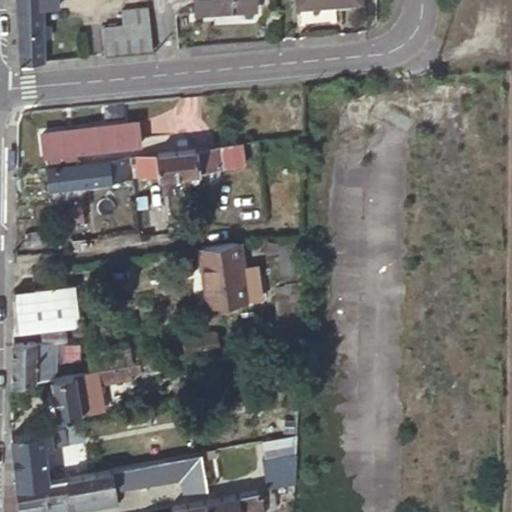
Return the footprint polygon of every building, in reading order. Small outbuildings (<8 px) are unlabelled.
[(253,0),(191,0),(192,13),(254,8),(253,0)] [(16,63),(40,61),(40,35),(47,35),(47,26),(40,27),(39,8),(39,5),(14,7),(16,63)] [(156,50),(152,7),(126,9),(127,25),(106,27),(109,55),(119,54),(156,50)] [(141,142),(139,121),(94,126),(97,148),(141,142)] [(97,148),(94,126),(43,133),(45,154),(97,148)] [(217,144),(221,166),(244,163),(241,141),(217,144)] [(97,148),(45,154),(46,164),(77,161),(129,154),(143,153),(141,142),(97,148)] [(143,153),(129,154),(131,162),(136,161),(137,174),(158,171),(158,174),(172,172),(172,179),(182,179),(181,171),(221,166),(217,144),(143,153)] [(12,148),(5,148),(4,168),(12,168),(12,148)] [(132,177),(131,162),(129,154),(77,161),(80,184),(132,177)] [(49,188),(80,184),(77,161),(46,164),(49,188)] [(84,221),(82,205),(67,206),(69,222),(84,221)] [(300,293),(301,232),(274,236),(279,268),(280,281),(274,281),(276,296),(300,293)] [(238,241),(199,246),(207,302),(246,298),(243,281),(239,253),(238,241)] [(254,251),(239,253),(243,281),(258,279),(254,251)] [(10,326),(78,316),(72,280),(11,288),(10,326)] [(214,345),(213,330),(183,335),(185,350),(214,345)] [(9,346),(8,385),(48,378),(54,377),(48,339),(9,346)] [(75,373),(77,373),(84,372),(94,370),(111,367),(125,365),(122,347),(72,355),(75,373)] [(140,371),(138,362),(125,365),(111,367),(114,381),(129,378),(129,373),(140,371)] [(111,367),(94,370),(97,385),(114,381),(111,367)] [(75,373),(72,374),(54,377),(48,378),(55,417),(79,414),(79,412),(101,409),(97,385),(94,370),(84,372),(77,373),(75,373)] [(44,457),(42,448),(66,443),(62,426),(10,436),(12,457),(12,463),(44,457)] [(263,459),(296,458),(295,439),(263,440),(263,459)] [(70,476),(15,486),(17,510),(17,511),(60,511),(122,501),(122,496),(115,497),(114,488),(181,475),(184,494),(208,490),(201,452),(70,476)] [(44,457),(12,463),(15,486),(70,476),(68,466),(46,470),(44,457)] [(202,499),(204,511),(249,511),(263,509),(262,507),(274,504),(271,491),(265,492),(264,486),(202,499)] [(204,511),(202,499),(167,506),(167,511),(204,511)]
